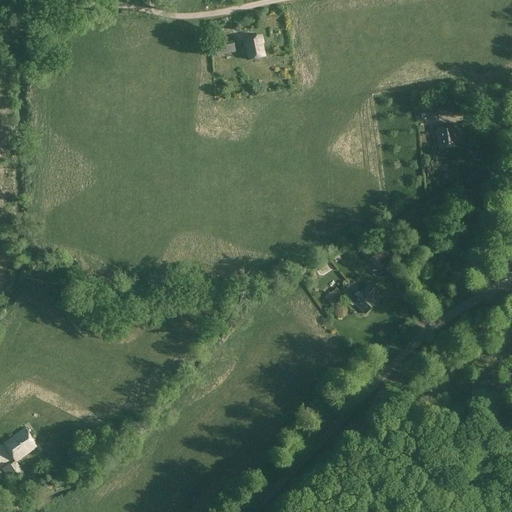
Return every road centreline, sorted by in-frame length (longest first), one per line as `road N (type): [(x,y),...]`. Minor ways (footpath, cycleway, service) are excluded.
road 1 (unclassified): [(252,511),(425,331),(511,279)]
road 2 (track): [(0,32),(35,8),(118,5),(197,14),(280,0)]
